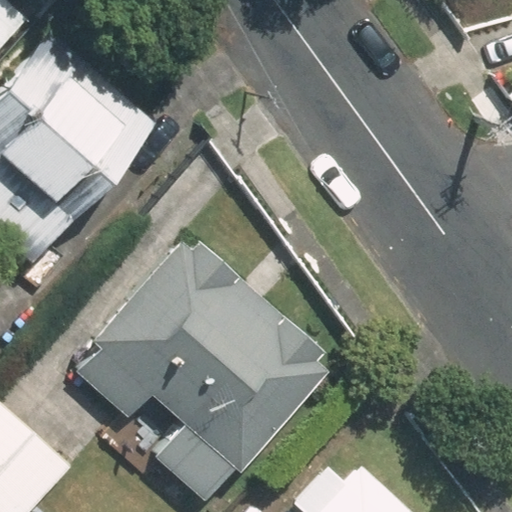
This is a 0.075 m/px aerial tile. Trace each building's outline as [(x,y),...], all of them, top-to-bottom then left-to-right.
[(0,33),(11,22),(0,9),(0,33)] [(54,33),(0,91),(0,238),(27,263),(151,115),(54,33)] [(311,355),(317,348),(185,234),(69,367),(122,413),(141,391),(176,420),(146,455),(202,502),(320,362),(311,355)] [(18,511),(64,462),(0,404),(0,511),(18,511)] [(400,511),(352,465),(305,511),(400,511)]
